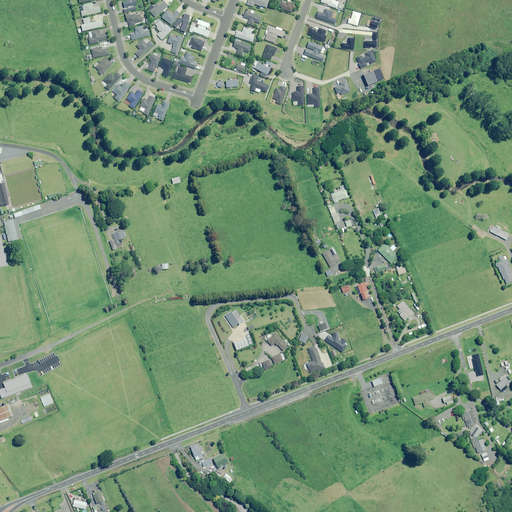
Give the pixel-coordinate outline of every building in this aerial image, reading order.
[(124,12),(137,9),(136,5),(137,5),(135,0),(131,0),(121,2),(123,8),(122,8),(122,11),(123,10),(124,12)] [(155,17),(169,6),(164,0),(163,0),(159,4),(158,2),(154,6),(154,7),(150,11),(155,17)] [(286,3),(281,2),(279,6),(281,7),(281,8),(291,12),(294,4),(287,1),(286,3)] [(94,7),(93,2),(80,5),(82,16),(101,12),(100,6),(94,7)] [(171,25),(180,13),(176,10),(173,15),(167,10),(162,17),(171,25)] [(259,15),(245,11),(243,17),(249,19),(247,23),(253,25),(254,21),(260,23),(262,17),(259,16),(259,15)] [(138,15),(137,13),(131,15),(130,14),(126,15),(128,21),(130,26),(135,25),(135,23),(143,21),(142,17),(141,17),(140,14),(138,15)] [(190,16),(185,14),(183,18),(181,19),(179,18),(173,26),(177,28),(179,25),(179,24),(183,25),(181,30),(186,32),(189,22),(188,21),(190,16)] [(90,22),(91,21),(90,17),(83,19),(85,24),(82,25),(83,31),(102,27),(101,21),(92,23),(90,23),(90,22)] [(210,24),(198,19),(196,24),(198,25),(197,27),(191,25),(189,30),(190,30),(189,32),(192,32),(192,31),(208,37),(209,31),(205,29),(206,27),(208,28),(210,24)] [(165,25),(160,20),(156,25),(158,27),(157,28),(160,32),(158,35),(162,39),(172,30),(167,24),(165,25)] [(144,31),(143,26),(135,28),(136,33),(131,34),(132,40),(150,35),(149,30),(144,31)] [(265,39),(274,43),(277,36),(282,38),(285,32),(270,26),(265,39)] [(254,37),(250,36),(251,30),(243,27),(242,32),(237,30),(235,36),(252,42),(254,37)] [(99,41),(107,39),(105,33),(100,35),(99,33),(100,33),(99,29),(90,31),(92,37),(88,38),(89,44),(99,42),(99,41)] [(183,37),(178,35),(177,37),(170,35),(167,42),(174,45),(171,52),(177,54),(183,37)] [(147,44),(143,40),(137,45),(140,49),(136,53),(140,58),(154,45),(150,41),(147,44)] [(249,44),(235,40),(233,46),(236,47),(236,48),(238,49),(236,53),(242,55),(244,51),(249,52),(251,46),(248,45),(249,44)] [(262,57),(270,60),(272,55),(274,55),(275,52),(276,52),(277,48),(267,44),(262,57)] [(103,49),(102,47),(92,49),(94,58),(109,54),(108,48),(103,49)] [(192,54),(187,52),(185,58),(181,56),(179,63),(196,69),(198,63),(193,62),(195,57),(192,56),(192,54)] [(161,57),(152,54),(150,60),(152,61),(148,70),(154,72),(156,67),(157,67),(161,57)] [(107,57),(104,59),(100,62),(100,63),(95,66),(102,75),(106,72),(105,71),(113,65),(108,59),(107,57)] [(174,62),(163,58),(160,66),(165,68),(163,74),(169,76),(174,62)] [(270,68),(258,62),(254,68),(267,75),(270,68)] [(187,69),(179,67),(177,72),(174,71),(172,77),(191,83),(193,77),(185,75),(187,69)] [(121,76),(117,72),(114,76),(112,74),(110,75),(109,74),(104,80),(108,84),(105,87),(109,90),(121,76)] [(259,77),(252,75),(250,83),(253,84),(251,90),(256,92),(257,89),(267,92),(270,85),(257,81),(259,77)] [(130,86),(125,82),(122,87),(118,84),(113,91),(117,95),(115,98),(119,101),(130,86)] [(143,93),(138,90),(135,95),(131,92),(127,99),(132,102),(129,106),(134,109),(143,93)] [(156,98),(150,95),(148,101),(143,99),(140,106),(141,107),(140,110),(144,112),(143,113),(148,116),(156,98)] [(170,103),(164,101),(162,106),(157,105),(153,115),(159,117),(158,119),(163,121),(170,103)] [(6,182),(0,183),(0,201),(8,199),(8,197),(10,197),(6,182)] [(349,197),(345,188),(341,190),(331,194),(334,203),(338,201),(338,200),(344,198),(345,199),(349,197)] [(40,204),(14,214),(15,218),(41,209),(40,204)] [(14,220),(4,222),(8,242),(18,239),(14,220)] [(509,234),(493,226),(490,231),(506,240),(509,234)] [(114,240),(116,245),(123,242),(122,239),(127,237),(124,229),(112,233),(115,239),(114,240)] [(116,245),(114,240),(109,242),(113,250),(118,249),(116,245)] [(385,243),(378,250),(391,263),(398,257),(393,251),(396,248),(393,245),(390,248),(385,243)] [(333,256),(329,249),(322,253),(324,257),(325,257),(330,267),(336,264),(335,263),(341,260),(337,253),(333,256)] [(507,284),(511,281),(511,275),(511,273),(509,265),(510,264),(509,262),(508,263),(505,255),(499,258),(501,262),(496,264),(497,267),(498,267),(503,279),(505,279),(507,284)] [(406,272),(403,264),(398,266),(399,269),(397,270),(399,275),(406,272)] [(366,286),(369,285),(368,281),(355,286),(358,294),(361,293),(363,300),(370,297),(366,286)] [(414,314),(403,301),(397,306),(400,309),(397,312),(405,321),(408,318),(408,319),(414,314)] [(244,322),(236,311),(232,313),(231,312),(225,317),(233,328),(239,323),(240,325),(244,322)] [(286,345),(274,331),(270,335),(268,332),(265,335),(266,337),(264,339),(270,345),(272,342),(274,344),(275,343),(281,349),(286,345)] [(309,337),(302,334),(299,340),(306,344),(309,337)] [(249,345),(246,338),(234,342),(237,350),(249,345)] [(316,350),(315,346),(309,348),(313,361),(307,363),(311,373),(318,370),(318,371),(325,368),(323,362),(323,363),(317,349),(316,350)] [(281,351),(269,356),(272,363),(283,358),(281,351)] [(267,358),(260,361),(263,369),(270,366),(267,358)] [(380,377),(372,381),(374,387),(383,383),(380,377)] [(510,382),(505,377),(496,385),(502,392),(507,389),(505,387),(510,382)] [(434,398),(432,391),(429,392),(428,389),(419,391),(420,395),(411,398),(414,405),(422,402),(423,407),(430,405),(428,400),(434,398)] [(453,403),(451,395),(443,398),(444,403),(446,402),(447,405),(453,403)] [(7,403),(0,405),(0,419),(12,416),(7,403)] [(475,422),(470,408),(459,412),(461,419),(463,418),(466,426),(475,422)] [(475,426),(470,434),(477,439),(482,431),(475,426)] [(241,427),(235,429),(240,442),(242,441),(241,438),(245,437),(241,427)] [(486,450),(482,439),(474,443),(478,453),(486,450)] [(190,447),(194,458),(199,456),(200,459),(203,458),(198,444),(190,447)] [(224,453),(214,458),(219,469),(229,464),(224,453)] [(93,493),(97,503),(103,500),(100,491),(96,492),(95,489),(93,490),(94,492),(93,493)] [(87,503),(74,500),(73,506),(86,509),(87,503)]
